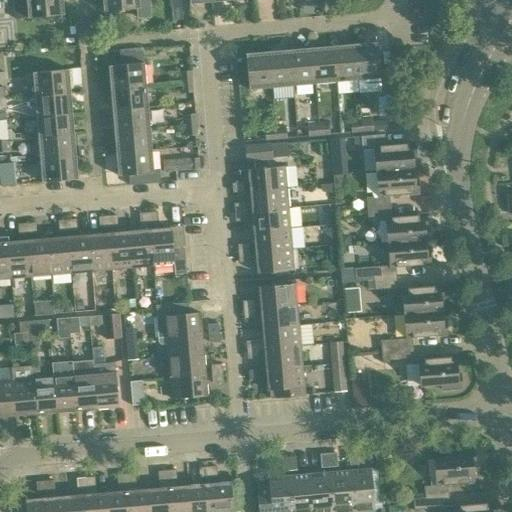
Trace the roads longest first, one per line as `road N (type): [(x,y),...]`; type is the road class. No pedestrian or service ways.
road 1 (residential): [(505,413),(452,168),(477,79),(511,20)]
road 2 (residential): [(211,194),(202,50),(240,34),(387,20),(394,0)]
road 3 (residential): [(505,413),(238,439)]
road 4 (residential): [(238,439),(211,194)]
road 5 (residential): [(238,439),(36,451),(0,463)]
road 6 (residential): [(211,194),(0,204)]
